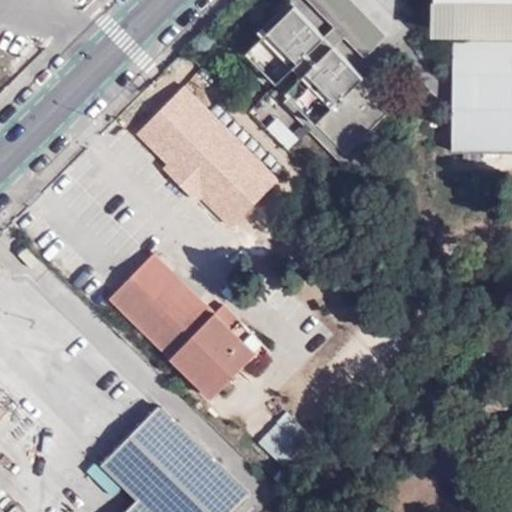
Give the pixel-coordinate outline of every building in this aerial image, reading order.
[(388,34),(354,0),(312,0),(367,55),(388,34)] [(511,0),(435,0),(435,36),(460,39),(511,39),(511,0)] [(322,36),(294,7),(249,52),(277,80),(322,36)] [(459,152),(511,152),(511,39),(460,39),(459,152)] [(392,106),(337,48),(290,93),(345,151),(392,106)] [(188,77),(143,122),(173,151),(217,106),(188,77)] [(265,343),(240,318),(232,327),(215,310),(154,250),(111,295),(213,395),(265,343)] [(232,327),(240,318),(224,302),(215,310),(232,327)] [(0,511),(230,511),(252,491),(161,404),(104,463),(140,497),(125,511),(10,511),(0,502),(0,511)] [(286,412),(258,444),(284,467),(312,435),(286,412)]
